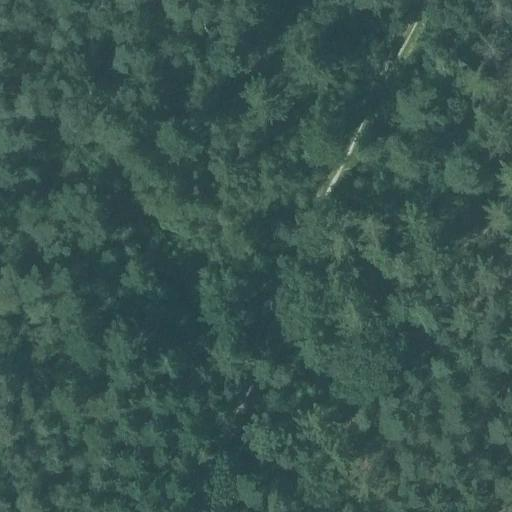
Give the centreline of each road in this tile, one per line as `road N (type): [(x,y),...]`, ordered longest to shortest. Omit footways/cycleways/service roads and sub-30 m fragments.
road 1 (track): [(203,511),(285,282),(428,0)]
road 2 (track): [(346,157),(511,210)]
